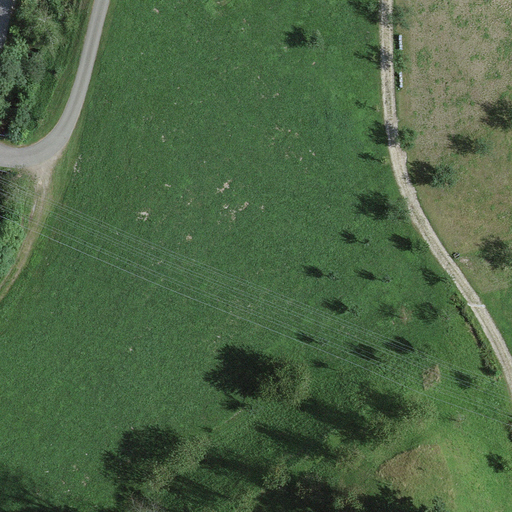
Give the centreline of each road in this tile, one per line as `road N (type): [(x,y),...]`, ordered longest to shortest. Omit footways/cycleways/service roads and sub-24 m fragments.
road 1 (track): [(389,0),(394,128),(406,188),(511,367)]
road 2 (track): [(103,0),(58,136),(28,156),(0,153)]
road 3 (track): [(0,297),(34,224),(41,152)]
